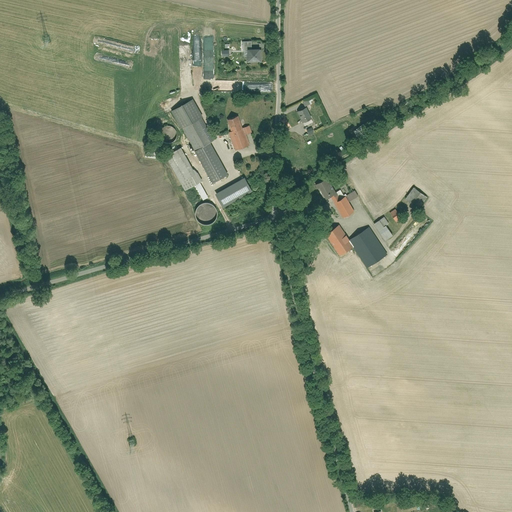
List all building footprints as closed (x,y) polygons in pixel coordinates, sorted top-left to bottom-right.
[(247,63),(264,63),(263,49),(254,50),(254,42),(242,42),(242,53),(252,53),(252,57),(247,57),(247,63)] [(212,184),(228,175),(210,143),(214,140),(202,119),(204,118),(194,99),(170,112),(180,131),(182,130),(212,184)] [(308,108),(298,112),(303,124),(313,120),(308,108)] [(245,129),(240,117),(229,121),(234,132),(230,134),(237,153),(253,147),(249,136),(254,134),(251,126),(245,129)] [(176,131),(174,128),(172,127),(169,126),(166,126),(163,127),(161,129),(159,132),(158,135),(159,138),(160,141),(163,143),(166,145),(169,145),(172,144),(175,142),(177,140),(178,137),(177,134),(176,131)] [(325,153),(312,129),(307,131),(309,135),(303,138),(314,158),(325,153)] [(166,153),(186,192),(203,183),(182,144),(166,153)] [(148,147),(147,158),(164,160),(165,149),(148,147)] [(252,192),(244,178),(215,194),(223,208),(252,192)] [(329,180),(317,187),(328,206),(334,202),(345,221),(357,214),(350,203),(360,197),(356,192),(348,197),(347,195),(345,196),(342,191),(338,194),(329,180)] [(429,198),(415,189),(408,201),(421,210),(429,198)] [(397,210),(392,214),(398,223),(403,220),(397,210)] [(376,225),(387,242),(394,237),(388,227),(391,225),(387,219),(376,225)] [(389,256),(371,228),(351,241),(341,226),(327,235),(342,258),(355,249),(368,269),(389,256)]
